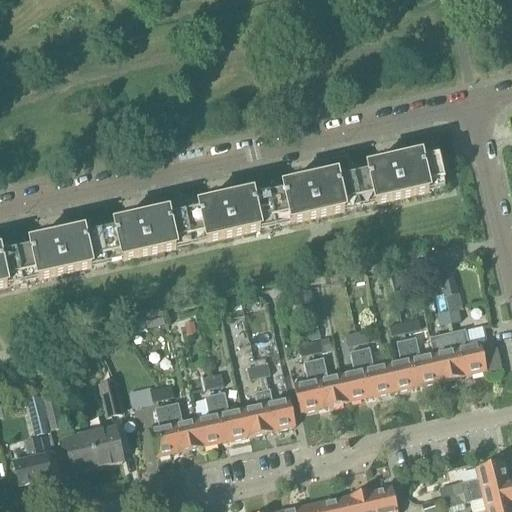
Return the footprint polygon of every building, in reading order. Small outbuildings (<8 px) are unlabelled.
[(367,177),(352,180),(357,204),(373,201),(374,208),(424,197),(423,189),(443,185),(438,161),(418,165),(417,161),(397,165),(395,154),(384,157),(386,168),(366,172),(367,177)] [(283,196),(268,199),(273,223),(289,219),(290,226),(344,215),(342,207),(357,204),(352,180),(337,184),(336,179),(314,184),(312,173),(301,176),(303,186),(282,191),(283,196)] [(199,215),(184,218),(189,242),(204,239),(206,245),(260,233),(258,226),(273,223),(268,199),(253,203),(251,198),(229,203),(227,192),(216,195),(218,205),(198,210),(199,215)] [(174,246),(189,242),(184,218),(168,221),(167,217),(145,222),(143,211),(131,214),(134,224),(114,229),(115,233),(100,237),(105,261),(120,257),(122,264),(176,252),(174,246)] [(31,252),(15,256),(21,280),(36,277),(38,283),(91,271),(90,264),(105,261),(100,237),(84,240),(83,236),(61,241),(59,230),(48,232),(50,243),(30,248),(31,252)] [(5,284),(21,280),(15,256),(0,259),(0,291),(7,290),(5,284)] [(448,315),(450,327),(461,324),(458,313),(456,313),(452,299),(457,298),(451,274),(439,276),(448,315)] [(448,315),(438,317),(440,329),(450,327),(448,315)] [(401,325),(404,337),(419,334),(416,322),(401,325)] [(404,337),(401,325),(391,328),(394,340),(404,337)] [(483,330),(465,334),(469,349),(456,352),(462,381),(486,375),(479,347),(483,346),(486,343),(483,330)] [(365,333),(355,336),(357,348),(367,346),(365,333)] [(347,350),(357,348),(355,336),(345,338),(347,350)] [(429,342),(432,357),(439,386),(462,381),(456,352),(452,336),(429,342)] [(405,345),(416,391),(439,386),(432,357),(418,360),(414,343),(405,345)] [(309,346),(312,358),(320,356),(318,344),(309,346)] [(386,367),(393,396),(416,391),(405,345),(396,347),(400,364),(386,367)] [(305,359),(312,358),(309,346),(298,348),(300,360),(305,359)] [(257,370),(259,382),(269,379),(267,367),(257,370)] [(386,367),(363,372),(369,401),(393,396),(386,367)] [(259,382),(257,370),(247,372),(249,384),(259,382)] [(369,401),(363,372),(353,374),(340,377),(346,406),(369,401)] [(317,383),(324,411),(346,406),(340,377),(317,383)] [(221,378),(210,380),(213,392),(223,390),(221,378)] [(203,394),(213,392),(210,380),(200,382),(203,394)] [(317,383),(293,388),(300,416),(324,411),(317,383)] [(122,417),(114,386),(103,389),(110,420),(122,417)] [(170,389),(160,391),(163,403),(173,401),(170,389)] [(163,403),(160,391),(150,394),(152,405),(163,403)] [(24,404),(33,440),(50,435),(42,400),(24,404)] [(56,400),(44,403),(51,434),(63,431),(56,400)] [(271,436),(295,430),(288,401),(264,407),(271,436)] [(242,412),(248,441),(271,436),(264,407),(242,412)] [(248,441),(242,412),(218,417),(225,446),(248,441)] [(225,446),(218,417),(208,419),(195,422),(201,451),(225,446)] [(182,425),(172,427),(178,456),(201,451),(195,422),(182,425)] [(178,456),(172,427),(158,430),(148,433),(155,461),(178,456)] [(90,438),(98,472),(122,466),(114,432),(90,438)] [(98,472),(90,438),(65,444),(73,478),(98,472)] [(44,460),(40,443),(25,446),(29,463),(14,467),(19,490),(51,483),(45,459),(44,460)] [(463,497),(509,486),(504,465),(475,472),(478,483),(460,488),(463,497)] [(489,511),(511,506),(511,499),(509,486),(463,497),(465,507),(469,506),(470,511),(489,511)] [(441,502),(453,499),(451,489),(439,492),(441,502)] [(373,511),(395,511),(391,491),(370,495),(373,511)] [(373,511),(370,495),(350,500),(352,511),(373,511)] [(453,499),(441,502),(443,511),(445,511),(456,509),(453,499)] [(352,511),(350,500),(329,504),(330,511),(352,511)] [(441,511),(440,503),(420,509),(421,511),(441,511)]
